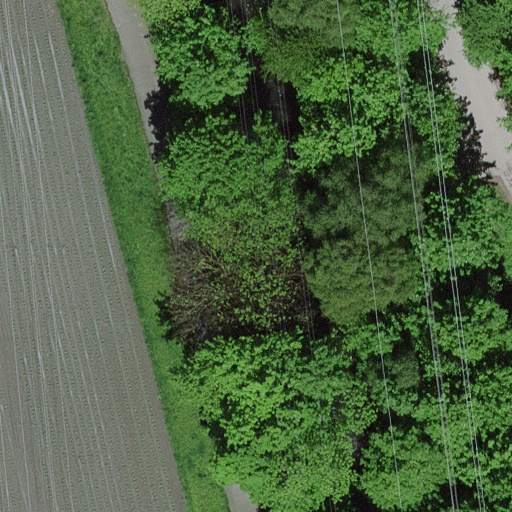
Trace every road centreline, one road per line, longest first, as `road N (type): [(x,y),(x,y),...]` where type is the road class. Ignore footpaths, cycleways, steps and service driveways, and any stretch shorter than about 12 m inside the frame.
road 1 (track): [(243,511),(171,266),(110,0)]
road 2 (track): [(511,429),(473,261),(452,65)]
